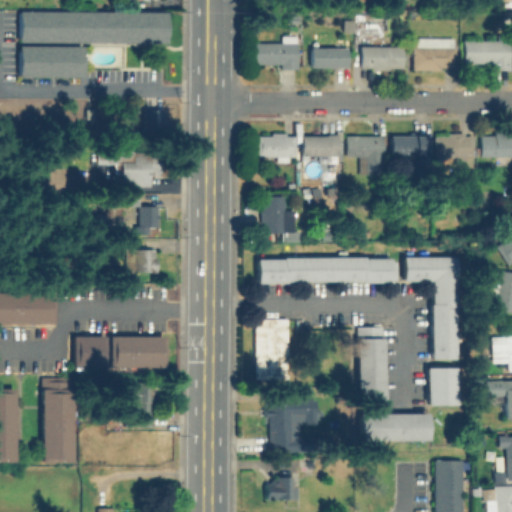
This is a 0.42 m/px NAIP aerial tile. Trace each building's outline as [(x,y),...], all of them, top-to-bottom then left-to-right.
[(15,10),(162,11),(162,42),(14,41),(15,10)] [(295,35),(296,68),(280,68),(280,63),(252,63),(252,42),(281,42),(281,35),(295,35)] [(455,38),(454,66),(438,66),(438,70),(411,70),(412,37),(455,38)] [(508,40),(508,69),(491,69),(491,62),(464,62),(463,40),(508,40)] [(347,41),(346,66),(309,66),(310,47),(333,47),(333,41),(347,41)] [(14,44),(78,45),(78,76),(14,75),(14,44)] [(402,46),(402,69),(374,69),(374,66),(360,66),(360,46),(402,46)] [(162,110),(161,144),(140,144),(141,109),(162,110)] [(511,131),(511,155),(507,156),(507,163),(497,163),(497,155),(479,155),(478,135),(493,134),(493,132),(511,131)] [(471,135),(471,156),(433,156),(433,136),(448,136),(448,132),(462,132),(462,135),(471,135)] [(336,133),(336,155),(300,154),(300,135),(325,135),(325,133),(336,133)] [(294,135),(293,156),(287,155),(287,161),(275,161),(275,156),(255,156),(256,135),(294,135)] [(381,135),(381,173),(357,173),(357,156),(344,156),(344,135),(381,135)] [(426,135),(426,154),(389,155),(389,135),(426,135)] [(154,165),(154,177),(149,177),(148,190),(119,190),(119,177),(113,177),(113,161),(149,161),(149,165),(154,165)] [(307,191),(320,187),(327,209),(314,214),(307,191)] [(135,205),(135,194),(120,194),(119,205),(135,205)] [(287,216),(287,223),(283,223),(282,232),(262,232),(262,219),(259,219),(259,209),(262,209),(262,195),(283,195),(282,216),(287,216)] [(156,205),(156,226),(147,226),(147,233),(133,233),(132,225),(137,225),(137,205),(156,205)] [(94,229),(94,215),(104,215),(104,229),(94,229)] [(130,226),(129,236),(118,236),(118,226),(130,226)] [(349,241),(349,230),(365,230),(365,241),(349,241)] [(511,259),(507,263),(495,245),(511,233),(511,259)] [(132,240),(132,248),(152,247),(153,257),(155,257),(156,268),(153,269),(153,275),(134,276),(134,269),(124,269),(124,253),(120,253),(120,248),(116,248),(115,240),(132,240)] [(363,255),(363,258),(389,258),(389,267),(395,267),(395,279),(360,280),(360,279),(285,279),(285,282),(256,282),(256,258),(282,258),(282,256),(363,255)] [(452,306),(453,357),(427,357),(427,302),(429,302),(429,279),(401,280),(401,256),(453,255),(453,306),(452,306)] [(511,312),(491,308),(498,270),(511,272),(511,312)] [(0,289),(50,290),(50,323),(0,322),(0,289)] [(285,317),(285,377),(254,377),(254,317),(285,317)] [(382,325),(382,404),(355,405),(355,325),(382,325)] [(103,335),(103,365),(71,365),(71,334),(103,335)] [(511,334),(511,369),(504,370),(503,361),(490,361),(489,336),(511,334)] [(164,336),(163,365),(107,365),(107,335),(164,336)] [(453,366),(453,403),(423,403),(423,366),(453,366)] [(70,376),(69,462),(39,462),(40,375),(70,376)] [(511,416),(504,417),(503,401),(486,402),(485,381),(511,378),(511,416)] [(153,381),(152,425),(121,425),(121,407),(123,407),(124,399),(125,399),(126,380),(153,381)] [(0,387),(13,388),(12,461),(0,460),(0,387)] [(310,422),(310,398),(296,398),(296,395),(263,394),(263,407),(260,407),(260,415),(264,415),(264,430),(265,430),(265,450),(308,451),(308,437),(293,437),(293,422),(310,422)] [(424,412),(424,438),(357,438),(357,412),(424,412)] [(511,435),(511,478),(505,479),(503,436),(511,435)] [(460,459),(460,511),(433,511),(433,459),(460,459)] [(291,476),(291,482),(296,482),(296,498),(263,499),(262,482),(269,482),(272,479),(272,476),(291,476)] [(511,485),(511,511),(494,511),(494,499),(482,499),(482,488),(494,488),(494,486),(511,485)]
